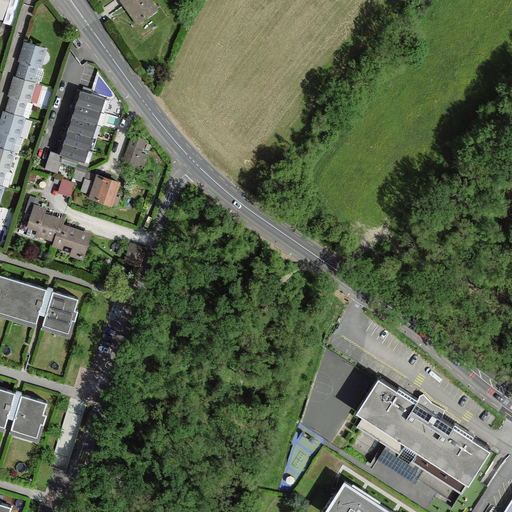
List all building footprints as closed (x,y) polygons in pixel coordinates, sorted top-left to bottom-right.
[(0,0),(0,28),(11,31),(20,0),(0,0)] [(153,0),(122,0),(139,24),(160,10),(153,0)] [(0,206),(49,50),(27,43),(0,128),(0,206)] [(105,102),(79,94),(58,161),(84,169),(105,102)] [(149,142),(133,136),(124,162),(146,170),(151,156),(144,153),(149,142)] [(124,183),(99,175),(91,199),(117,207),(124,183)] [(73,195),(77,180),(64,176),(59,191),(73,195)] [(64,226),(66,220),(46,214),(47,209),(33,205),(25,234),(54,243),(53,249),(86,258),(93,235),(64,226)] [(149,248),(134,244),(126,264),(142,269),(149,248)] [(79,300),(0,276),(0,313),(36,324),(39,315),(46,317),(43,326),(69,334),(72,322),(76,323),(79,312),(76,311),(79,300)] [(377,382),(354,417),(465,489),(488,454),(377,382)] [(48,404),(0,389),(0,427),(5,429),(8,419),(14,421),(11,431),(37,439),(41,425),(44,426),(47,416),(44,415),(48,404)] [(389,511),(339,480),(319,511),(389,511)]
